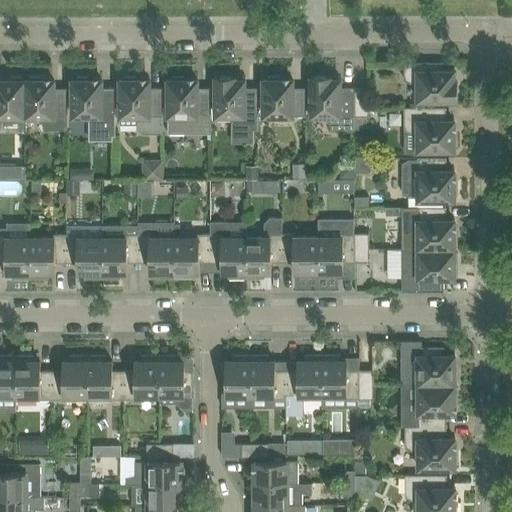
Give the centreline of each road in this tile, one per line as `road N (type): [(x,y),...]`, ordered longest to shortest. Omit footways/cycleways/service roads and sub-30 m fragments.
road 1 (residential): [(488,316),(489,67),(467,32),(0,29)]
road 2 (residential): [(210,318),(488,316)]
road 3 (residential): [(0,316),(210,318)]
road 4 (residential): [(230,511),(210,463),(210,318)]
road 5 (residential): [(489,511),(488,316)]
